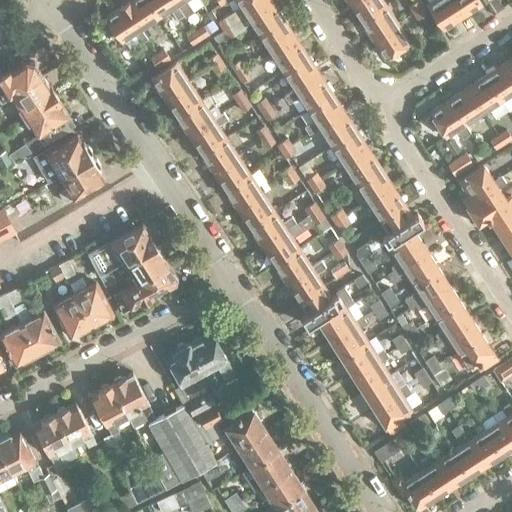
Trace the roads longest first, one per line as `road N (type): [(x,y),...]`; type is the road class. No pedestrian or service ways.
road 1 (residential): [(234,286),(46,6)]
road 2 (residential): [(377,511),(234,286)]
road 3 (residential): [(234,286),(0,407)]
road 4 (residential): [(511,317),(379,104)]
road 5 (residential): [(379,104),(511,19)]
road 6 (residential): [(379,104),(305,0)]
